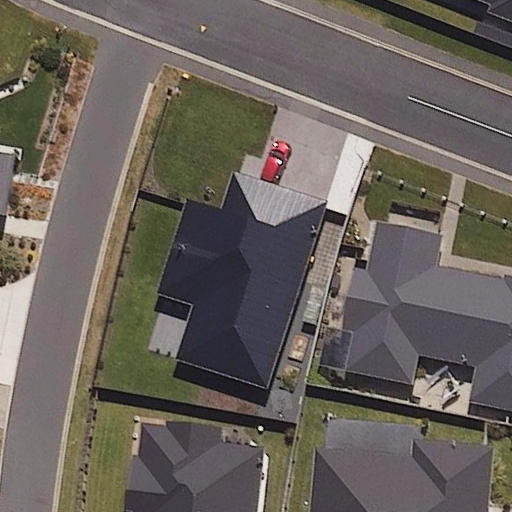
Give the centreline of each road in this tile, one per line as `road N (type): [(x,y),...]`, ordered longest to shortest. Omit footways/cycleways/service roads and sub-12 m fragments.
road 1 (residential): [(152,0),(80,210),(25,511)]
road 2 (residential): [(511,134),(158,0)]
